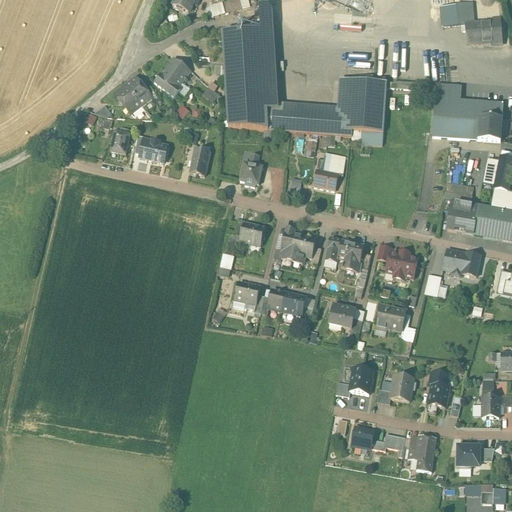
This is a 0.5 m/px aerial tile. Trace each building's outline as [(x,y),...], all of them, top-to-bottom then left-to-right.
[(194,0),(176,0),(173,8),(189,15),(194,0)] [(249,0),(235,0),(207,6),(210,18),(251,9),(249,0)] [(472,2),(439,6),(440,9),(442,29),(466,27),(466,26),(474,25),(472,2)] [(262,32),(222,35),(224,65),(228,129),(267,132),(268,132),(267,108),(278,104),(272,6),(260,7),(262,32)] [(166,23),(158,27),(159,29),(153,32),(155,37),(169,31),(166,23)] [(474,25),(466,26),(466,27),(467,47),(492,45),(492,47),(502,47),(500,23),(474,25)] [(222,30),(208,34),(210,64),(224,65),(222,35),(222,30)] [(173,61),(155,85),(175,100),(181,92),(179,91),(191,74),(173,61)] [(136,81),(126,88),(141,108),(151,100),(146,94),(136,81)] [(387,84),(339,81),(336,109),(343,132),(352,133),(383,135),(387,84)] [(436,87),(427,86),(427,85),(394,83),(393,90),(420,92),(420,101),(435,102),(436,87)] [(494,91),(436,87),(435,102),(433,139),(500,144),(503,106),(493,105),(494,91)] [(141,108),(126,88),(115,96),(130,116),(141,108)] [(214,94),(208,89),(202,97),(208,102),(214,94)] [(159,100),(151,90),(146,94),(151,100),(154,104),(159,100)] [(214,94),(208,102),(211,104),(217,96),(214,94)] [(278,104),(267,108),(268,132),(270,132),(348,138),(351,139),(352,139),(352,133),(343,132),(336,109),(278,104)] [(107,107),(99,112),(104,121),(112,116),(107,107)] [(184,107),(178,114),(184,119),(190,112),(184,107)] [(129,137),(114,133),(109,154),(125,157),(129,137)] [(383,135),(352,133),(352,139),(351,139),(351,146),(383,148),(383,135)] [(143,156),(142,161),(170,167),(174,149),(164,147),(165,144),(140,138),(136,154),(143,156)] [(316,145),(309,143),(307,151),(315,153),(316,145)] [(207,155),(194,152),(193,159),(205,161),(207,155)] [(346,160),(327,156),(325,157),(324,162),(322,172),(317,171),(314,189),(334,193),(338,177),(343,178),(346,160)] [(511,171),(511,161),(485,156),(482,166),(477,165),(475,173),(473,184),(494,188),(494,191),(508,193),(511,171)] [(205,161),(193,159),(189,176),(204,180),(208,162),(205,161)] [(261,170),(244,166),(240,184),(245,185),(244,189),(254,191),(255,187),(257,188),(261,170)] [(475,173),(467,171),(465,183),(473,184),(475,173)] [(294,179),(291,196),(301,198),(303,181),(294,179)] [(478,208),(451,203),(449,214),(447,220),(449,220),(446,232),(473,237),(478,208)] [(511,213),(492,210),(479,208),(478,208),(473,237),(511,244),(511,213)] [(244,223),(237,222),(233,237),(237,238),(240,239),(243,226),(244,223)] [(243,226),(240,239),(239,245),(246,246),(247,245),(260,248),(260,249),(261,249),(264,231),(255,228),(255,229),(243,226)] [(316,242),(293,237),(294,233),(287,231),(282,253),(283,253),(281,261),(302,266),(304,259),(311,261),(312,261),(314,250),(316,242)] [(233,237),(228,236),(223,257),(233,259),(237,238),(233,237)] [(342,243),(330,241),(325,262),(337,265),(338,262),(337,262),(342,243)] [(364,249),(342,243),(337,262),(338,262),(345,263),(343,269),(342,269),(342,271),(341,271),(358,275),(364,249)] [(392,251),(380,249),(376,262),(388,265),(390,255),(391,255),(392,251)] [(321,251),(314,250),(312,261),(311,261),(310,266),(315,268),(317,268),(321,251)] [(467,255),(448,251),(444,270),(462,274),(462,275),(477,278),(481,257),(467,254),(467,255)] [(400,255),(400,257),(391,255),(390,255),(388,265),(386,275),(394,277),(397,281),(400,282),(405,279),(413,281),(418,261),(408,259),(409,257),(400,255)] [(233,259),(223,257),(220,270),(230,272),(233,259)] [(440,278),(434,277),(432,288),(437,289),(438,289),(439,286),(440,278)] [(260,290),(238,285),(234,303),(235,303),(235,302),(256,307),(258,298),(260,290)] [(445,287),(439,286),(438,289),(437,289),(435,300),(443,302),(445,287)] [(382,298),(390,299),(391,292),(383,291),(382,298)] [(286,296),(272,293),(270,300),(268,311),(269,311),(282,314),(286,296)] [(307,301),(286,296),(282,314),(302,319),(307,301)] [(265,299),(258,298),(256,307),(254,314),(261,316),(265,299)] [(265,299),(261,316),(267,318),(269,311),(268,311),(270,300),(265,299)] [(356,312),(333,307),(329,326),(330,324),(342,327),(342,329),(352,331),(356,312)] [(482,318),(483,309),(475,307),(473,316),(482,318)] [(406,314),(381,308),(376,330),(386,332),(386,330),(402,333),(406,314)] [(217,313),(215,320),(223,322),(225,315),(217,313)] [(364,323),(362,332),(369,333),(371,324),(364,323)] [(409,361),(416,329),(403,327),(397,358),(409,361)] [(511,355),(501,355),(501,372),(511,372),(511,355)] [(353,369),(349,393),(368,396),(372,373),(353,369)] [(448,378),(431,375),(429,386),(431,386),(446,389),(448,378)] [(414,380),(394,377),(390,401),(409,404),(414,380)] [(392,384),(381,382),(378,403),(389,404),(392,384)] [(494,382),(484,382),(483,398),(488,399),(489,391),(493,392),(494,382)] [(446,389),(431,386),(427,407),(445,411),(449,389),(446,389)] [(511,407),(511,395),(503,395),(503,407),(511,407)] [(483,398),(482,398),(481,420),(498,420),(499,407),(503,407),(503,399),(488,399),(483,398)] [(453,404),(450,417),(458,419),(461,406),(460,406),(453,404)] [(363,432),(355,430),(351,447),(371,450),(373,442),(374,434),(373,434),(363,432)] [(399,438),(386,436),(384,444),(383,449),(386,449),(396,451),(399,438)] [(437,441),(410,437),(406,460),(416,462),(415,472),(431,475),(437,441)] [(384,444),(373,442),(371,450),(385,453),(386,449),(383,449),(384,444)] [(461,470),(484,470),(484,446),(461,446),(461,470)] [(486,450),(486,463),(496,463),(496,450),(486,450)] [(478,487),(464,488),(465,498),(479,498),(478,487)] [(505,511),(506,492),(494,491),(493,511),(505,511)] [(481,493),(481,505),(492,505),(493,493),(481,493)]
